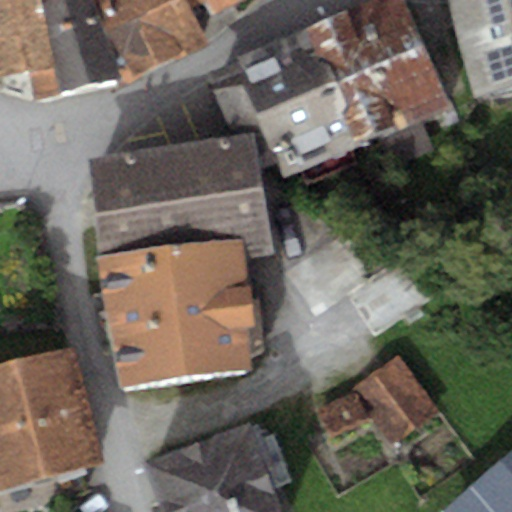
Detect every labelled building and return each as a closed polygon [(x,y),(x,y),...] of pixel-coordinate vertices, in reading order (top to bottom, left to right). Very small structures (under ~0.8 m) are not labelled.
[(0,0),(0,85),(57,75),(43,0),(0,0)] [(103,0),(43,0),(57,75),(64,96),(129,79),(103,0)] [(103,0),(129,79),(203,37),(180,0),(103,0)] [(180,0),(203,37),(273,0),(180,0)] [(511,0),(451,0),(477,93),(511,83),(511,0)] [(402,11),(247,86),(298,191),(453,117),(402,11)] [(259,151),(97,167),(107,265),(268,249),(259,151)] [(248,259),(112,274),(125,399),(261,384),(248,259)] [(74,365),(0,383),(0,500),(102,475),(74,365)] [(403,369),(354,404),(393,459),(442,424),(403,369)] [(293,511),(264,431),(150,472),(164,511),(293,511)]
